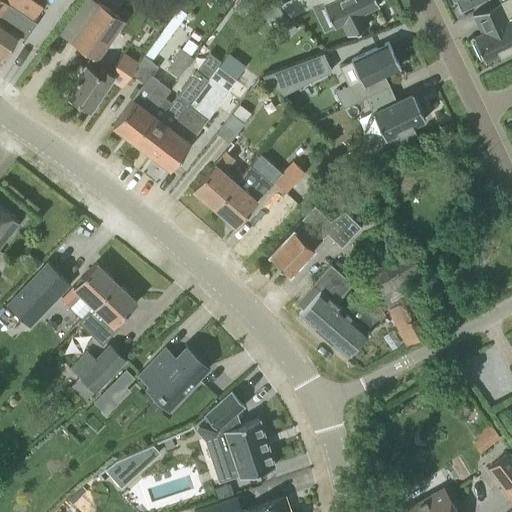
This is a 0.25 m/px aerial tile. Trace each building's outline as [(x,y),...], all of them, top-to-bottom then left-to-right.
[(11,5),(3,0),(0,0),(0,55),(2,57),(19,32),(1,20),(11,5)] [(124,20),(96,0),(84,0),(61,34),(96,59),(124,20)] [(284,0),(279,3),(290,16),(321,1),(333,26),(341,22),(347,34),(369,24),(363,12),(379,4),(377,1),(378,0),(284,0)] [(479,12),(487,29),(472,36),(475,41),(472,43),(479,57),(482,56),(484,61),(511,47),(511,0),(501,0),(472,14),(473,15),(479,12)] [(273,1),(262,10),(271,21),(282,12),(273,1)] [(163,30),(143,56),(151,61),(170,35),(185,14),(178,8),(163,30)] [(275,29),(285,42),(297,32),(287,20),(275,29)] [(165,68),(177,77),(202,45),(189,36),(165,68)] [(388,41),(350,59),(359,78),(335,90),(343,107),(365,97),(389,85),(384,74),(400,66),(388,41)] [(123,51),(109,71),(102,66),(98,73),(84,64),(65,92),(68,94),(67,96),(76,102),(77,100),(90,109),(110,79),(121,86),(131,72),(131,73),(139,62),(123,51)] [(331,70),(323,52),(261,74),(282,93),(331,70)] [(157,66),(151,61),(143,56),(139,62),(131,73),(145,82),(113,124),(131,139),(164,96),(170,88),(151,74),(157,66)] [(131,139),(150,153),(189,103),(208,78),(196,69),(171,102),(164,96),(131,139)] [(189,103),(150,153),(169,168),(205,121),(197,116),(219,86),(208,78),(189,103)] [(396,99),(389,85),(365,97),(384,138),(400,130),(401,132),(413,127),(412,125),(425,119),(412,92),(396,99)] [(244,123),(243,122),(250,113),(239,104),(229,116),(217,132),(229,142),(244,123)] [(213,206),(235,181),(223,171),(234,158),(226,150),(215,163),(214,162),(192,188),(213,206)] [(285,192),(304,171),(293,160),(274,181),(285,192)] [(213,206),(235,224),(257,199),(256,199),(267,187),(259,179),(248,192),(235,181),(213,206)] [(0,243),(18,221),(0,206),(0,243)] [(268,254),(289,273),(314,248),(311,245),(320,237),(315,233),(321,227),(342,247),(361,227),(344,211),(330,221),(314,206),(268,254)] [(382,310),(387,309),(393,319),(394,318),(401,330),(398,332),(405,345),(430,330),(404,283),(422,273),(410,251),(360,278),(364,285),(344,306),(352,313),(349,316),(334,302),(352,283),(345,276),(350,271),(340,263),(335,268),(330,263),(296,301),(303,308),(298,313),(320,332),(317,334),(323,339),(325,337),(347,355),(384,313),(382,310)] [(28,324),(70,281),(48,260),(6,302),(28,324)] [(81,294),(93,305),(116,281),(96,261),(72,285),(73,286),(62,298),(69,306),(81,294)] [(114,324),(136,300),(116,281),(93,305),(79,320),(103,343),(118,328),(114,324)] [(165,393),(175,403),(210,366),(209,365),(207,367),(185,346),(187,343),(186,343),(170,359),(162,351),(167,346),(166,345),(138,374),(139,375),(140,374),(149,382),(145,386),(146,387),(150,383),(159,391),(158,392),(159,393),(160,392),(163,394),(162,395),(163,396),(165,393)] [(109,344),(95,358),(87,350),(70,366),(80,376),(71,386),(84,399),(93,390),(94,390),(125,359),(109,344)] [(490,345),(463,359),(482,396),(510,383),(490,345)] [(212,467),(232,460),(238,478),(272,467),(257,419),(238,425),(234,413),(241,406),(229,392),(203,415),(216,429),(222,423),(224,430),(222,430),(223,433),(203,439),(212,467)] [(478,438),(473,442),(480,451),(498,437),(489,424),(480,431),(476,435),(478,438)] [(117,459),(104,468),(120,487),(160,452),(153,443),(117,459)] [(511,456),(508,451),(487,467),(511,499),(511,456)] [(399,511),(457,511),(443,487),(399,511)] [(289,511),(284,496),(240,511),(235,497),(194,511),(289,511)]
